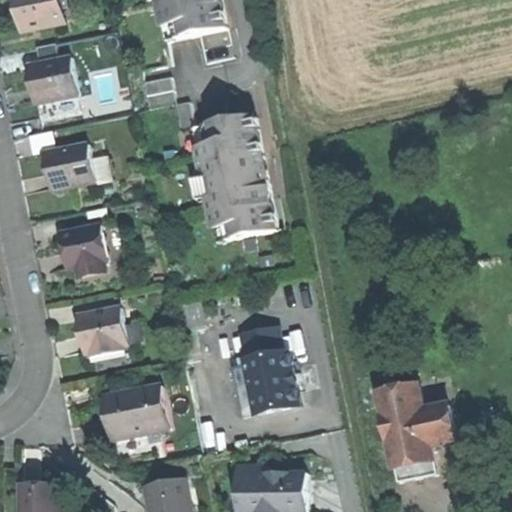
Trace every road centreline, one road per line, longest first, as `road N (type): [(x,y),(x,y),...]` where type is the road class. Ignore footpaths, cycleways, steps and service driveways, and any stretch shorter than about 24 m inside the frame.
road 1 (track): [(297,134),(373,511)]
road 2 (residential): [(0,422),(26,403),(39,363),(0,153)]
road 3 (track): [(511,84),(297,134)]
road 4 (track): [(272,0),(297,134)]
